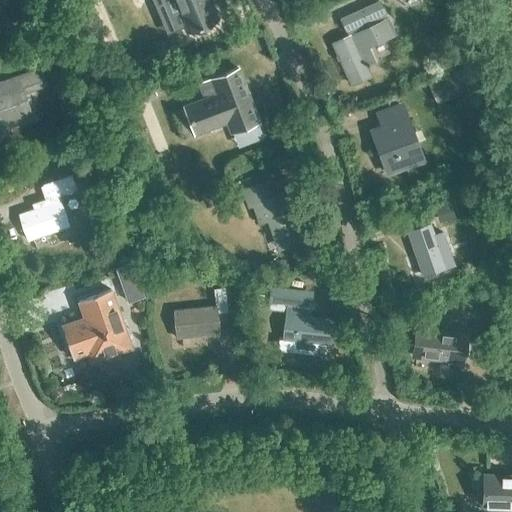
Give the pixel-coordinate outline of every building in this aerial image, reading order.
[(153,0),(156,6),(165,3),(170,16),(178,12),(186,31),(216,19),(207,0),(153,0)] [(368,50),(380,46),(394,41),(378,5),(342,21),(346,39),(331,46),(349,84),(367,78),(365,69),(374,66),(368,50)] [(205,99),(183,107),(193,134),(226,122),(231,133),(259,122),(238,68),(199,83),(205,99)] [(0,135),(9,132),(5,121),(30,112),(23,93),(42,86),(36,69),(0,82),(0,135)] [(390,173),(421,162),(407,122),(371,135),(377,152),(382,150),(390,173)] [(76,191),(78,194),(89,190),(88,185),(89,185),(85,171),(43,185),(48,199),(32,205),(34,210),(20,215),(28,240),(68,226),(58,197),(76,191)] [(284,192),(272,197),(267,182),(241,191),(247,207),(252,206),(258,223),(267,220),(273,239),(285,235),(289,245),(302,241),(284,192)] [(200,195),(205,208),(218,203),(213,190),(200,195)] [(408,234),(422,277),(444,270),(430,227),(408,234)] [(133,272),(116,276),(127,310),(144,303),(133,272)] [(174,311),(177,338),(218,334),(216,313),(227,311),(225,288),(213,289),(215,307),(174,311)] [(87,353),(90,362),(131,347),(110,289),(78,301),(84,318),(61,326),(72,358),(87,353)] [(270,289),(268,309),(285,311),(281,339),(279,339),(277,350),(316,355),(317,345),(327,346),(330,320),(309,317),(310,308),(291,306),(292,291),(270,289)] [(415,356),(463,360),(465,341),(415,336),(414,347),(416,347),(415,356)] [(511,477),(484,476),(483,507),(511,507),(511,477)]
